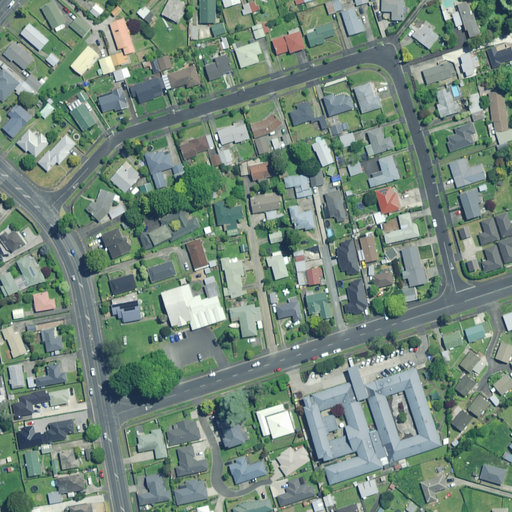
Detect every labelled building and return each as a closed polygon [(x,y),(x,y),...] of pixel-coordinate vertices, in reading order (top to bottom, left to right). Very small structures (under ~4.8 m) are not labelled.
[(186,3),(180,0),(170,0),(163,14),(180,22),(185,12),(182,10),(186,3)] [(217,22),(216,0),(200,0),(201,22),(217,22)] [(342,10),(338,0),(334,0),(325,4),(329,15),(342,10)] [(403,21),(403,0),(381,0),(382,12),(392,12),(391,21),(403,21)] [(464,25),(465,30),(467,29),(469,38),(482,34),(472,0),(470,0),(458,3),(458,4),(460,12),(452,15),(455,28),(464,25)] [(260,10),(257,1),(243,6),(244,10),(242,10),(244,16),(260,10)] [(41,10),(53,29),(54,28),(57,32),(67,26),(53,3),(41,10)] [(104,10),(95,3),(88,11),(98,18),(104,10)] [(122,10),(118,6),(111,13),(115,17),(122,10)] [(139,8),(135,12),(150,25),(154,21),(151,19),(154,16),(145,8),(142,11),(139,8)] [(358,21),(354,8),(341,12),(349,36),(364,31),(360,20),(358,21)] [(90,29),(77,18),(70,27),(83,38),(90,29)] [(135,52),(124,19),(110,24),(118,50),(123,48),(125,55),(135,52)] [(227,31),(224,22),(212,26),(215,35),(227,31)] [(267,22),(252,27),(256,40),(265,37),(264,34),(270,32),(267,22)] [(335,35),(332,23),(305,31),(311,48),(325,43),(324,39),(335,35)] [(48,41),(29,24),(21,34),(40,51),(48,41)] [(439,37),(422,24),(412,36),(429,50),(439,37)] [(198,26),(189,26),(190,39),(198,39),(198,26)] [(289,51),(290,54),(305,49),(300,31),(285,36),(272,40),(277,55),(289,51)] [(34,58),(15,41),(4,54),(13,61),(14,59),(25,69),(34,58)] [(261,54),(258,42),(235,50),(241,68),(259,62),(256,55),(261,54)] [(99,56),(88,47),(71,67),(81,76),(99,56)] [(60,60),(52,53),(47,59),(54,66),(60,60)] [(110,57),(113,67),(129,62),(127,56),(124,57),(122,53),(110,57)] [(486,64),(484,53),(474,56),(477,66),(486,64)] [(232,72),(226,55),(215,59),(216,63),(205,66),(210,81),(223,77),(222,75),(232,72)] [(157,59),(161,71),(172,68),(169,56),(157,59)] [(113,67),(110,57),(99,60),(104,75),(115,72),(113,67)] [(161,71),(157,59),(142,63),(144,68),(148,67),(149,70),(152,69),(153,74),(161,71)] [(15,88),(23,80),(14,72),(1,60),(0,61),(0,64),(4,68),(0,73),(0,98),(4,102),(15,88)] [(452,77),(447,60),(436,63),(437,67),(423,71),(427,85),(452,77)] [(166,88),(167,91),(186,85),(187,89),(201,84),(195,66),(163,76),(166,88)] [(130,78),(127,68),(113,72),(116,82),(130,78)] [(40,81),(31,74),(25,81),(37,91),(46,81),(42,78),(40,81)] [(166,88),(163,76),(129,86),(133,98),(137,96),(140,103),(163,96),(161,90),(166,88)] [(25,81),(23,80),(15,88),(32,103),(39,94),(37,91),(25,81)] [(376,97),(372,83),(356,88),(364,113),(384,107),(380,95),(376,97)] [(128,108),(122,88),(112,91),(113,94),(98,99),(103,113),(114,109),(115,112),(128,108)] [(446,94),(445,89),(435,92),(439,104),(436,105),(441,118),(460,112),(457,103),(454,104),(450,93),(446,94)] [(508,129),(503,90),(488,93),(492,123),(494,122),(496,133),(499,145),(511,141),(511,128),(508,129)] [(79,99),(82,103),(88,98),(83,91),(77,95),(79,99)] [(473,114),(485,110),(480,92),(470,95),(473,104),(470,104),(473,114)] [(351,93),(336,98),(335,95),(325,98),(330,116),(355,108),(352,99),(351,93)] [(82,103),(79,99),(66,107),(83,132),(96,123),(82,103)] [(316,119),(311,101),(297,105),(298,109),(291,111),(295,125),(316,119)] [(49,105),(48,104),(39,114),(45,119),(54,109),(49,105)] [(32,117),(19,106),(16,109),(14,107),(8,115),(12,118),(2,129),(13,139),(32,117)] [(485,110),(473,114),(475,121),(487,117),(485,110)] [(270,136),(275,134),(274,131),(282,123),(270,112),(261,122),(251,126),(255,139),(260,155),(272,152),(266,135),(270,134),(270,136)] [(329,127),(325,116),(319,117),(323,129),(329,127)] [(480,140),(474,122),(456,127),(458,133),(449,136),(451,141),(448,141),(452,151),(475,143),(474,142),(480,140)] [(247,140),(243,124),(218,130),(222,145),(235,142),(235,143),(247,140)] [(343,132),(341,124),(332,126),(334,135),(343,132)] [(386,139),(383,127),(369,132),(373,144),(367,146),(370,156),(396,148),(392,137),(386,139)] [(38,138),(29,130),(17,144),(26,152),(28,150),(36,158),(50,142),(41,134),(38,138)] [(356,143),(353,132),(340,137),(344,147),(356,143)] [(75,144),(65,135),(50,152),(49,151),(38,163),(48,172),(57,162),(59,165),(70,153),(68,152),(75,144)] [(292,144),(289,135),(282,137),(277,138),(271,140),(274,150),(292,144)] [(209,150),(205,137),(191,141),(191,143),(180,147),(184,160),(197,156),(196,154),(209,150)] [(335,161),(325,139),(314,144),(324,167),(335,161)] [(234,162),(231,149),(218,153),(219,155),(210,157),(212,167),(234,162)] [(164,156),(163,151),(156,154),(155,151),(144,155),(157,189),(166,186),(161,172),(174,167),(169,154),(164,156)] [(401,179),(393,155),(378,160),(383,175),(368,180),(371,188),(401,179)] [(469,169),(467,159),(449,165),(457,188),(485,179),(481,165),(469,169)] [(273,177),(271,161),(256,163),(256,165),(250,166),(252,181),(266,180),(266,178),(273,177)] [(362,173),(359,162),(347,166),(351,176),(362,173)] [(187,180),(182,165),(172,169),(177,183),(187,180)] [(337,167),(331,165),(328,174),(334,176),(337,167)] [(141,176),(130,166),(126,170),(122,166),(110,180),(125,193),(141,176)] [(247,167),(240,168),(241,176),(248,175),(247,167)] [(323,170),(310,172),(313,187),(325,185),(323,170)] [(310,196),(306,174),(284,178),(286,189),(295,187),(297,199),(310,196)] [(152,193),(149,184),(139,187),(142,196),(152,193)] [(385,214),(404,209),(399,192),(395,193),(393,187),(377,192),(384,212),(376,214),(379,224),(387,221),(385,214)] [(120,197),(115,195),(101,189),(96,202),(94,200),(85,210),(99,223),(108,213),(112,203),(116,205),(120,197)] [(348,220),(341,190),(327,194),(332,217),(338,216),(339,222),(348,220)] [(481,203),(477,190),(460,195),(467,220),(481,216),(478,204),(481,203)] [(265,211),(275,210),(280,209),(277,193),(250,198),(253,214),(265,211)] [(226,209),(224,202),(213,204),(218,226),(223,225),(224,231),(227,231),(228,237),(241,234),(240,228),(238,229),(236,220),(242,219),(240,206),(226,209)] [(121,206),(109,214),(112,219),(125,212),(121,206)] [(299,214),(297,206),(289,208),(292,221),(294,220),(296,230),(305,228),(305,231),(316,229),(312,211),(299,214)] [(275,210),(265,211),(267,222),(283,219),(283,214),(276,215),(275,210)] [(502,233),(503,237),(511,233),(511,222),(508,212),(497,215),(502,233)] [(414,224),(411,213),(400,216),(403,230),(385,234),(388,244),(421,236),(418,223),(414,224)] [(170,239),(171,242),(201,228),(195,216),(182,222),(183,225),(178,228),(176,224),(167,228),(165,224),(148,233),(139,237),(146,251),(155,246),(170,239)] [(482,243),(501,237),(494,216),(482,220),(486,231),(479,233),(482,243)] [(472,235),(469,226),(459,229),(463,238),(472,235)] [(210,227),(203,229),(206,237),(212,235),(210,227)] [(123,239),(119,229),(101,236),(108,253),(110,252),(113,259),(131,252),(125,238),(123,239)] [(24,244),(14,231),(8,235),(5,232),(0,235),(0,240),(10,255),(24,244)] [(283,241),(281,232),(269,235),(271,244),(283,241)] [(374,235),(361,238),(366,262),(380,259),(374,235)] [(511,237),(499,241),(506,263),(511,260),(511,237)] [(348,240),(341,242),(344,252),(350,250),(353,262),(360,260),(356,244),(355,239),(348,240)] [(207,264),(200,240),(187,244),(194,268),(207,264)] [(489,259),(483,261),(486,272),(504,266),(497,244),(485,248),(489,259)] [(320,258),(318,247),(306,249),(308,260),(320,258)] [(398,255),(393,247),(385,251),(391,260),(398,255)] [(422,265),(418,247),(403,250),(408,271),(403,272),(405,279),(409,278),(411,287),(429,283),(425,264),(422,265)] [(283,258),(281,251),(272,254),(273,257),(266,259),(269,267),(272,266),(275,280),(288,277),(285,265),(289,264),(287,257),(283,258)] [(295,263),(305,261),(303,251),(293,252),(295,263)] [(35,269),(30,257),(17,262),(23,276),(13,280),(10,273),(0,277),(0,278),(3,286),(0,287),(5,298),(45,280),(39,268),(35,269)] [(240,276),(245,275),(242,261),(237,262),(236,259),(229,260),(229,258),(221,260),(223,271),(224,270),(228,288),(223,289),(225,296),(230,295),(231,299),(244,296),(242,287),(240,276)] [(481,267),(478,258),(467,262),(470,271),(481,267)] [(306,270),(305,261),(295,263),(299,286),(308,284),(309,286),(320,284),(319,277),(322,277),(320,268),(306,270)] [(175,276),(170,262),(147,269),(152,283),(175,276)] [(365,295),(353,262),(340,267),(345,281),(341,282),(344,290),(348,289),(352,300),(365,295)] [(395,284),(392,272),(374,276),(377,289),(395,284)] [(194,329),(228,317),(214,274),(202,278),(208,297),(202,299),(200,294),(188,298),(183,284),(161,292),(173,326),(191,320),(194,329)] [(134,290),(130,275),(109,281),(113,295),(134,290)] [(409,293),(408,288),(398,290),(399,293),(401,292),(404,303),(418,300),(416,291),(409,293)] [(49,300),(47,292),(33,295),(36,312),(56,309),(54,300),(49,300)] [(331,318),(326,292),(305,297),(309,315),(320,313),(321,320),(331,318)] [(276,293),(269,294),(271,304),(278,303),(276,293)] [(302,320),(297,297),(287,299),(288,304),(276,307),(279,319),(292,316),(294,322),(302,320)] [(141,320),(138,301),(111,305),(113,315),(118,315),(118,319),(122,318),(123,323),(141,320)] [(255,309),(254,305),(229,309),(231,322),(239,321),(242,338),(257,335),(255,322),(262,321),(259,308),(255,309)] [(24,318),(22,309),(12,311),(14,320),(24,318)] [(511,330),(511,312),(503,316),(508,331),(511,330)] [(62,316),(35,322),(26,324),(28,333),(37,331),(36,326),(63,320),(62,316)] [(492,336),(488,323),(465,330),(469,343),(492,336)] [(14,335),(11,327),(1,330),(5,341),(7,340),(13,358),(27,354),(20,333),(14,335)] [(55,338),(54,330),(41,332),(43,343),(45,342),(47,352),(63,350),(61,337),(55,338)] [(454,350),(453,348),(463,345),(459,332),(442,337),(446,350),(440,352),(443,361),(449,359),(447,354),(449,354),(449,351),(454,350)] [(511,352),(511,346),(501,343),(495,359),(507,364),(511,352)] [(486,364),(470,351),(459,365),(470,374),(473,370),(478,375),(486,364)] [(61,374),(59,363),(47,365),(49,377),(37,379),(38,387),(67,382),(65,373),(61,374)] [(332,465),(327,466),(323,468),(328,483),(333,481),(401,460),(408,458),(442,447),(417,365),(364,382),(362,377),(297,396),(318,461),(325,459),(334,456),(351,451),(354,458),(342,462),(332,465)] [(25,386),(21,366),(8,369),(12,388),(25,386)] [(511,387),(511,381),(506,374),(493,386),(501,396),(511,387)] [(470,379),(466,375),(455,389),(465,398),(478,382),(472,377),(470,379)] [(70,403),(68,390),(45,393),(47,407),(70,403)] [(44,402),(43,391),(33,392),(34,403),(44,402)] [(500,403),(494,395),(489,399),(496,407),(500,403)] [(489,404),(478,396),(467,409),(478,418),(489,404)] [(31,415),(29,404),(19,406),(21,417),(31,415)] [(287,412),(285,404),(256,412),(264,437),(271,434),(273,439),(294,433),(287,412)] [(473,419),(462,410),(452,424),(462,432),(473,419)] [(40,420),(40,418),(32,420),(34,429),(47,427),(45,419),(40,420)] [(74,433),(72,420),(50,424),(51,430),(46,431),(48,442),(67,439),(66,434),(74,433)] [(190,422),(190,420),(178,423),(179,429),(167,432),(170,446),(200,439),(196,420),(190,422)] [(221,434),(227,450),(246,443),(246,442),(249,440),(244,425),(221,434)] [(163,445),(160,429),(152,431),(152,434),(137,437),(139,445),(137,445),(139,453),(154,450),(156,460),(167,458),(165,444),(163,445)] [(52,453),(51,445),(41,447),(42,454),(52,453)] [(196,462),(192,446),(177,449),(181,467),(176,468),(178,477),(208,471),(206,460),(196,462)] [(311,460),(302,448),(294,453),(291,448),(276,457),(281,465),(279,467),(286,477),(311,460)] [(75,461),(73,450),(59,452),(62,470),(80,468),(78,460),(75,461)] [(39,464),(37,452),(25,454),(29,477),(42,475),(40,464),(39,464)] [(244,459),(244,457),(235,460),(236,463),(229,466),(236,485),(267,474),(263,462),(251,466),(248,458),(244,459)] [(501,489),(503,484),(507,471),(484,464),(480,478),(476,477),(475,482),(479,483),(501,489)] [(86,491),(83,474),(56,478),(57,487),(66,485),(67,494),(86,491)] [(164,491),(161,475),(146,477),(149,493),(139,495),(141,506),(171,501),(169,490),(164,491)] [(447,488),(443,476),(420,483),(427,503),(436,500),(434,493),(447,488)] [(300,486),(298,478),(287,482),(289,487),(286,488),(288,493),(277,497),(280,507),(315,496),(312,485),(306,487),(305,485),(300,486)] [(197,483),(196,479),(186,482),(188,488),(174,491),(177,506),(208,499),(204,481),(197,483)] [(373,479),(357,485),(362,498),(378,493),(373,479)] [(62,503),(60,492),(48,494),(50,505),(62,503)] [(333,505),(330,495),(323,497),(326,507),(333,505)] [(268,511),(273,511),(269,498),(232,509),(233,511),(268,511)] [(317,511),(324,510),(320,500),(312,503),(314,511),(317,511)] [(413,511),(417,508),(410,503),(405,510),(408,511),(413,511)]
